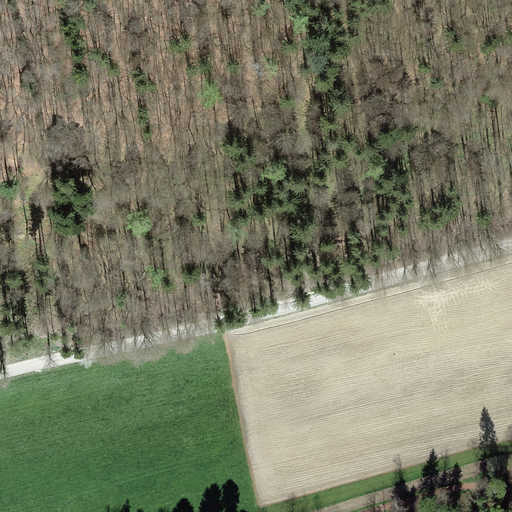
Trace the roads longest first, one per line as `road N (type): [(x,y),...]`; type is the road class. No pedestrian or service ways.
road 1 (unclassified): [(0,371),(279,314),(511,246)]
road 2 (track): [(383,511),(469,487),(511,490)]
